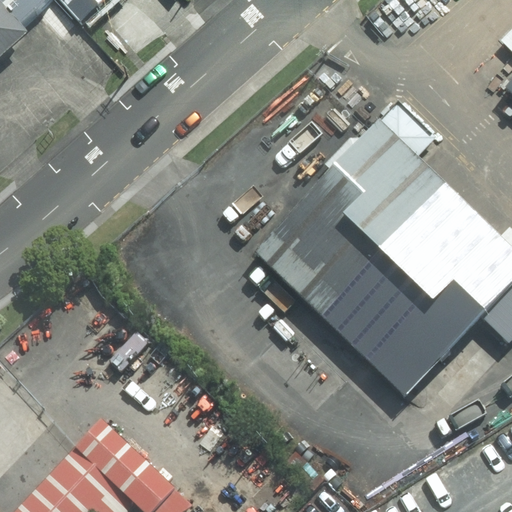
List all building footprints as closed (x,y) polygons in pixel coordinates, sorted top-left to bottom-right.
[(0,0),(0,55),(59,0),(0,0)] [(104,0),(59,0),(81,23),(104,0)] [(511,322),(511,263),(380,133),(250,263),(411,423),(511,322)] [(188,511),(110,434),(87,458),(82,462),(131,511),(188,511)] [(330,479),(299,451),(287,464),(318,493),(330,479)] [(112,511),(118,506),(76,465),(28,511),(112,511)]
